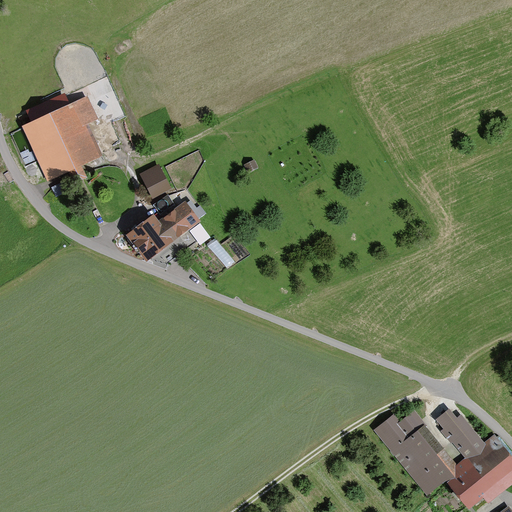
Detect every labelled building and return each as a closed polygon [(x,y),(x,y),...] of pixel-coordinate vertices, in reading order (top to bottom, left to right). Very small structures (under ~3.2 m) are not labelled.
[(90,100),(27,126),(49,179),(101,157),(87,123),(97,119),(90,100)] [(259,168),(254,159),(244,164),(249,173),(259,168)] [(170,190),(159,168),(144,176),(155,198),(170,190)] [(147,259),(199,221),(186,204),(161,222),(156,216),(130,235),(147,259)] [(201,244),(212,236),(201,221),(190,228),(201,244)] [(217,237),(209,243),(229,268),(237,262),(217,237)] [(470,459),(458,469),(447,478),(474,511),(475,511),(511,482),(511,457),(496,438),(486,446),(463,417),(460,420),(452,411),(442,419),(450,428),(447,430),(470,459)] [(395,416),(377,430),(428,493),(447,478),(458,469),(414,414),(402,424),(395,416)]
